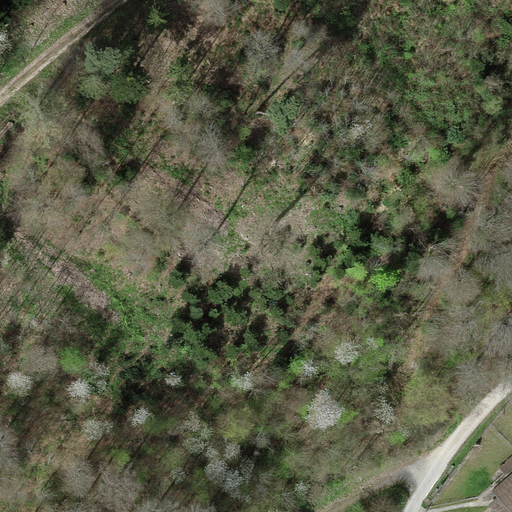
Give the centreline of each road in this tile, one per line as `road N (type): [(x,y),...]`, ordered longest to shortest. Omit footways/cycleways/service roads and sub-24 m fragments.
road 1 (track): [(405,511),(511,385)]
road 2 (track): [(0,107),(108,0)]
